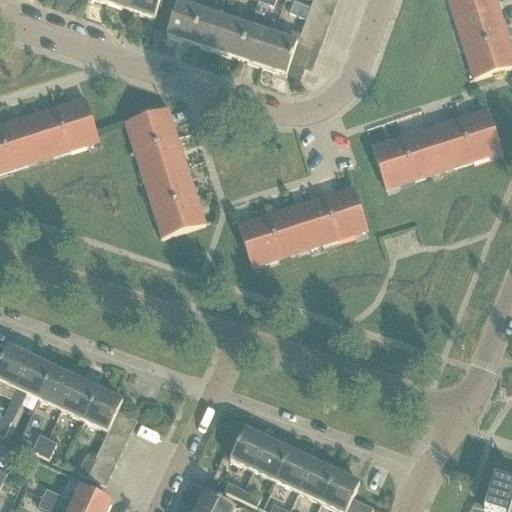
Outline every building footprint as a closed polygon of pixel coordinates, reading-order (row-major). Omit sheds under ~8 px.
[(108,0),(106,6),(130,14),(134,0),(108,0)] [(134,0),(130,14),(154,22),(161,0),(134,0)] [(276,0),(258,0),(257,3),(273,10),(276,0)] [(338,2),(332,0),(313,0),(312,6),(334,14),(338,2)] [(447,0),(455,24),(498,11),(494,0),(447,0)] [(309,11),(294,4),(289,16),(304,23),(309,11)] [(190,47),(201,14),(177,6),(166,39),(190,47)] [(306,22),(328,30),(332,19),(310,11),(306,22)] [(464,53),(507,40),(498,11),(455,24),(464,53)] [(190,47),(214,55),(225,22),(201,14),(190,47)] [(214,55),(238,63),(249,30),(225,22),(214,55)] [(301,33),(324,42),(328,30),(306,22),(301,33)] [(238,63),(262,70),(273,38),(249,30),(238,63)] [(297,44),(320,53),(324,42),(301,33),(297,44)] [(289,68),(293,56),(297,45),(273,38),(262,70),(286,78),(289,68)] [(511,54),(507,40),(464,53),(474,82),(511,70),(511,54)] [(293,56),(315,64),(320,53),(297,44),(297,45),(293,56)] [(311,76),(315,64),(293,56),(289,68),(311,76)] [(85,101),(56,110),(70,154),(99,145),(85,101)] [(56,110),(27,120),(41,163),(70,154),(56,110)] [(134,154),(177,141),(167,111),(125,125),(134,154)] [(459,122),(472,165),(501,155),(488,112),(459,122)] [(27,120),(0,128),(0,136),(12,173),(41,163),(27,120)] [(430,131),(443,174),(472,165),(459,122),(430,131)] [(400,140),(414,183),(443,174),(430,131),(400,140)] [(0,176),(12,173),(0,136),(0,176)] [(414,183),(400,140),(371,150),(385,193),(414,183)] [(177,141),(134,154),(143,184),(186,170),(177,141)] [(186,170),(143,184),(153,213),(195,199),(186,170)] [(324,200),(338,243),(367,234),(353,190),(324,200)] [(195,199),(153,213),(162,242),(205,227),(195,199)] [(204,217),(214,214),(209,199),(199,202),(204,217)] [(295,209),(309,252),(338,243),(324,200),(295,209)] [(266,218),(280,262),(309,252),(295,209),(266,218)] [(280,262),(266,218),(237,228),(251,271),(280,262)] [(0,384),(15,392),(30,361),(7,350),(0,365),(0,384)] [(38,403),(53,372),(30,361),(15,392),(38,403)] [(61,414),(76,383),(53,372),(38,403),(61,414)] [(84,425),(99,393),(76,383),(61,414),(84,425)] [(107,436),(112,426),(117,415),(122,404),(99,393),(84,425),(107,436)] [(117,415),(112,426),(131,435),(136,424),(117,415)] [(11,425),(2,420),(0,425),(0,439),(3,441),(11,425)] [(107,436),(107,437),(126,446),(131,435),(112,426),(107,436)] [(252,475),(267,443),(244,433),(229,464),(252,475)] [(107,437),(102,448),(121,457),(126,446),(107,437)] [(31,454),(40,458),(48,442),(39,438),(31,454)] [(48,442),(40,458),(48,462),(56,446),(48,442)] [(252,475),(275,486),(290,454),(267,443),(252,475)] [(97,459),(116,468),(121,457),(102,448),(97,459)] [(298,497),(313,465),(290,454),(275,486),(298,497)] [(77,476),(86,480),(91,469),(94,464),(85,459),(77,476)] [(94,464),(91,469),(111,478),(116,468),(97,459),(94,464)] [(320,507),(335,475),(313,465),(298,497),(320,507)] [(86,480),(105,489),(111,478),(91,469),(86,480)] [(347,511),(352,502),(359,487),(335,475),(320,507),(330,511),(347,511)] [(483,511),(509,511),(511,506),(511,484),(494,479),(483,511)] [(239,502),(244,493),(228,486),(224,495),(239,502)] [(62,500),(58,508),(66,511),(107,511),(111,506),(80,491),(73,505),(62,500)] [(46,492),(42,501),(58,508),(62,500),(46,492)] [(244,493),(239,502),(256,510),(260,501),(244,493)] [(196,511),(234,511),(235,511),(204,496),(196,511)] [(56,511),(58,508),(42,501),(38,509),(43,511),(56,511)] [(372,511),(352,502),(347,511),(372,511)]
